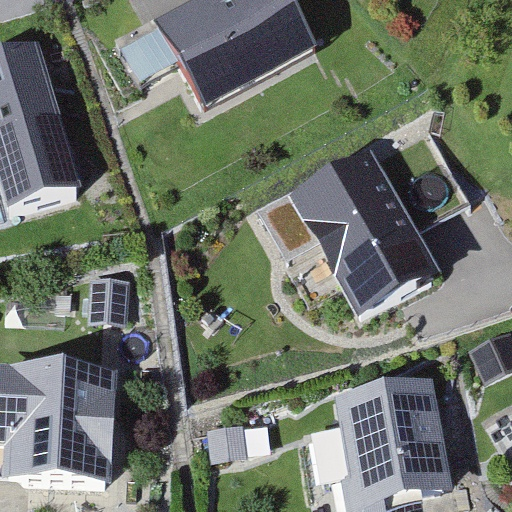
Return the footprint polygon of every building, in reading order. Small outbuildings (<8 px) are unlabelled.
[(264,79),(322,49),(296,0),(220,0),(222,2),(167,30),(207,108),(264,79)] [(95,204),(47,49),(0,63),(0,169),(18,228),(95,204)] [(438,292),(372,164),(264,219),(288,265),(318,250),(361,332),(438,292)] [(130,292),(92,291),(91,334),(129,335),(130,292)] [(511,343),(511,342),(472,359),(487,394),(511,383),(511,343)] [(0,486),(107,492),(113,377),(0,371),(0,486)] [(345,511),(440,511),(452,510),(440,442),(432,392),(334,409),(338,438),(314,442),(322,492),(342,489),(345,511)] [(511,414),(487,430),(511,471),(511,414)]
